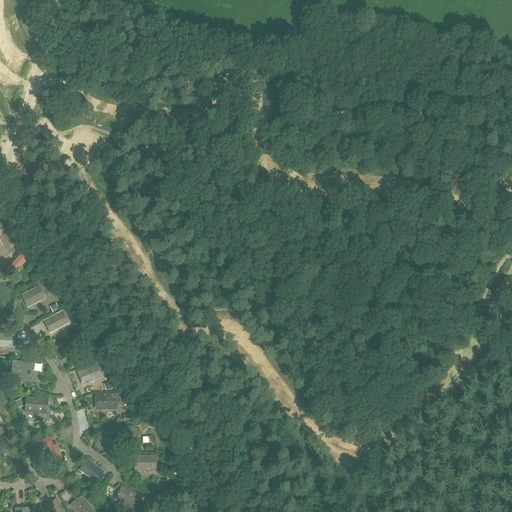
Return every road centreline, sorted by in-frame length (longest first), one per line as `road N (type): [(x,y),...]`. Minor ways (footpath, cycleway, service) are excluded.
road 1 (track): [(511,142),(375,110),(96,158)]
road 2 (track): [(9,174),(242,511)]
road 3 (unclassified): [(0,178),(9,174),(61,0)]
